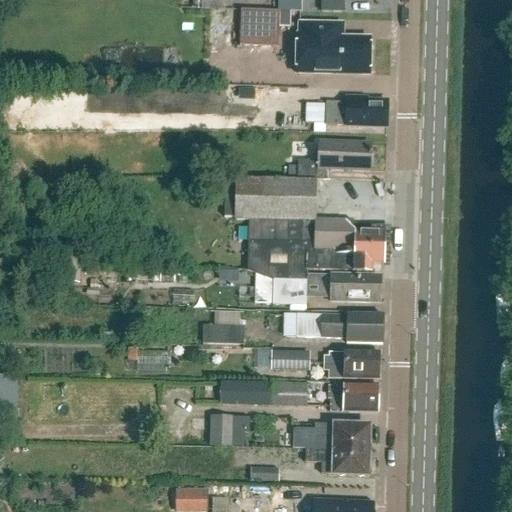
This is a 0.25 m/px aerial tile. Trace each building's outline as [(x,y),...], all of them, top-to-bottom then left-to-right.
[(300,0),(276,0),(277,12),(300,13),(300,0)] [(337,10),(336,0),(314,0),(314,10),(337,10)] [(292,29),(292,14),(240,13),(240,48),(278,49),(278,28),(292,29)] [(296,75),(311,75),(370,77),(370,41),(342,40),(343,26),(299,25),(299,36),(297,36),(297,57),(296,75)] [(306,126),(326,126),(326,128),(388,129),(388,103),(367,102),(366,100),(347,100),(347,105),(327,105),(327,107),(307,106),(306,126)] [(234,113),(228,126),(243,133),(249,120),(234,113)] [(298,183),(316,183),(323,183),(323,171),(370,172),(370,146),(319,144),(319,163),(298,162),(298,183)] [(316,183),(298,183),(235,180),(233,222),(249,222),(247,273),(273,283),(307,284),(306,272),(307,256),(315,256),(316,222),(316,183)] [(307,256),(306,272),(371,274),(371,267),(383,267),(384,234),(355,234),(345,224),(345,223),(316,222),(315,256),(307,256)] [(380,303),(380,279),(332,278),(331,304),(369,305),(369,303),(380,303)] [(306,308),(307,284),(273,283),(272,308),(306,308)] [(382,346),(382,317),(348,316),(347,318),(321,317),(285,316),(285,339),(297,339),(297,340),(347,342),(347,345),(382,346)] [(242,346),(242,328),(202,327),(201,346),(242,346)] [(309,373),(309,354),(271,353),(271,372),(309,373)] [(379,357),(345,356),(329,356),(329,360),(324,360),(324,369),(331,369),(330,382),(357,383),(359,381),(378,382),(379,357)] [(0,413),(12,413),(13,378),(0,377),(0,413)] [(269,408),(269,385),(220,383),(220,406),(269,408)] [(269,385),(269,408),(305,408),(305,385),(269,385)] [(345,389),(328,388),(328,401),(344,402),(344,414),(356,414),(358,413),(377,414),(378,390),(345,389)] [(317,452),(317,453),(368,455),(369,429),(317,428),(317,435),(295,435),(294,452),(306,452),(317,452)] [(211,438),(211,447),(233,448),(233,438),(211,438)] [(317,453),(317,452),(306,452),(306,465),(335,465),(335,478),(367,479),(368,455),(317,453)] [(250,483),(278,484),(279,471),(250,470),(250,483)] [(175,492),(175,511),(207,511),(208,492),(175,492)]
